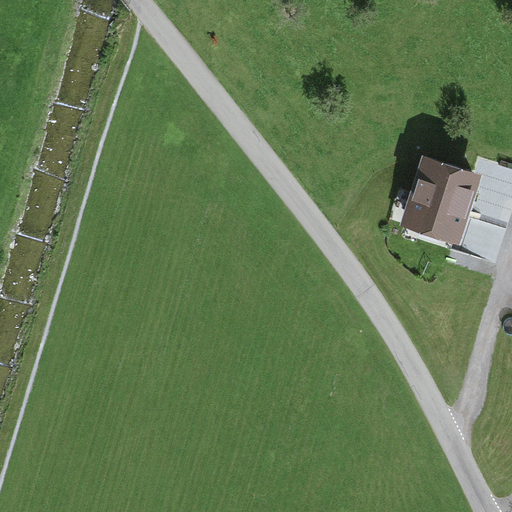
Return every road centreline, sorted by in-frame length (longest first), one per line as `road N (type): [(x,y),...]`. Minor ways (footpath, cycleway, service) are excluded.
road 1 (unclassified): [(489,511),(346,263),(138,0)]
road 2 (track): [(511,280),(451,440)]
